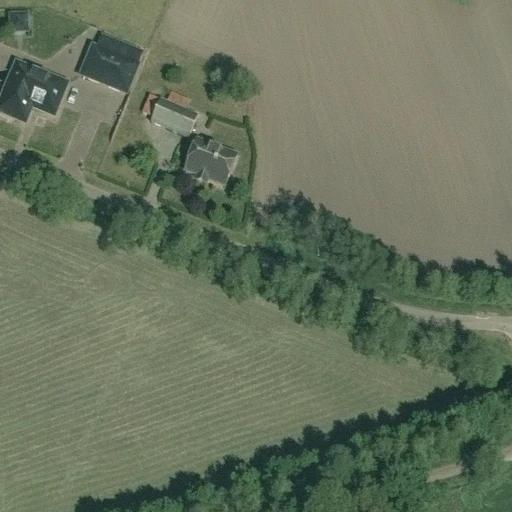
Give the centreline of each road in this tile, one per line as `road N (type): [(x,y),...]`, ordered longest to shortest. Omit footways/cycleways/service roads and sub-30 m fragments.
road 1 (unclassified): [(511,325),(437,320),(373,304),(0,155)]
road 2 (unclassified): [(323,511),(511,453)]
